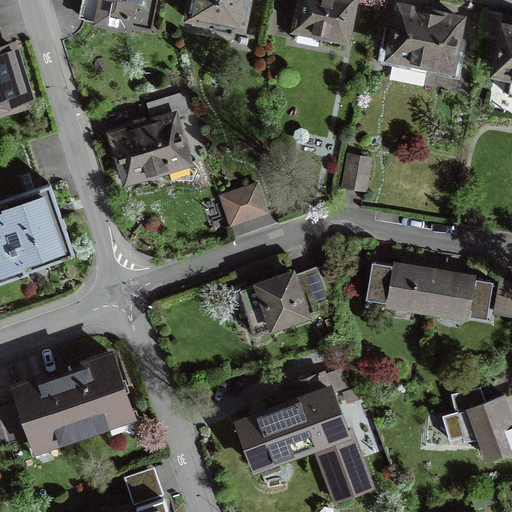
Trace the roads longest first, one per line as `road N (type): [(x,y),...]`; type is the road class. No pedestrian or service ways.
road 1 (residential): [(123,297),(334,221),(511,251)]
road 2 (residential): [(29,0),(123,297)]
road 3 (residential): [(123,297),(200,511)]
road 4 (residential): [(0,343),(123,297)]
